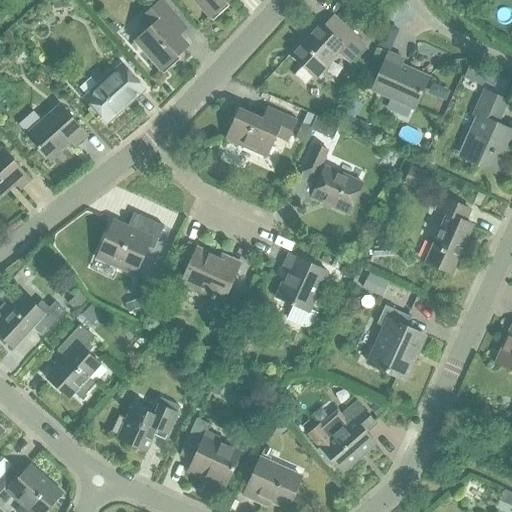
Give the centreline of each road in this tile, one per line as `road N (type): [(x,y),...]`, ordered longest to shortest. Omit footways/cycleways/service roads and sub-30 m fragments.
road 1 (residential): [(365,511),(417,442),(511,227)]
road 2 (residential): [(153,139),(0,254)]
road 3 (residential): [(282,0),(153,139)]
road 4 (residential): [(260,229),(194,189),(153,139)]
road 5 (residential): [(0,394),(102,475)]
